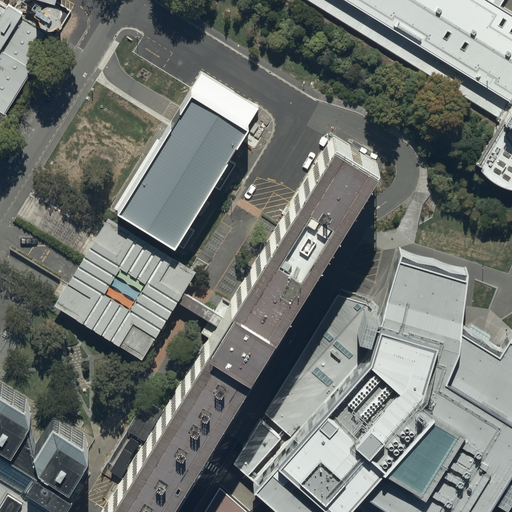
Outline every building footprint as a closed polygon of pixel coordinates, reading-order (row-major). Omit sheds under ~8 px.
[(511,184),(511,12),(505,8),(509,0),(306,0),(430,75),(458,93),(501,119),(501,120),(486,142),(474,162),(479,165),(478,167),(481,171),(484,174),(488,177),(492,180),(496,182),(501,184),(505,186),(510,187),(511,185),(511,184)] [(0,121),(53,36),(0,3),(0,121)] [(247,123),(194,91),(178,116),(122,208),(175,240),(178,236),(189,243),(197,229),(187,223),(211,184),(221,191),(239,162),(228,155),(231,149),(247,123)] [(269,339),(377,165),(328,135),(272,227),(263,240),(229,296),(222,307),(218,313),(213,323),(207,332),(203,338),(184,369),(142,437),(95,511),(161,511),(205,442),(256,360),(269,339)] [(164,251),(109,216),(55,304),(143,357),(176,300),(182,291),(186,284),(195,269),(164,251)] [(511,298),(506,307),(511,311),(511,232),(506,228),(496,242),(502,246),(504,243),(511,248),(508,253),(503,250),(501,253),(506,256),(502,262),(511,268),(511,294),(510,297),(511,297),(511,298)] [(376,303),(337,291),(233,459),(248,471),(287,504),(297,511),(323,511),(358,474),(365,478),(370,482),(383,491),(397,500),(389,511),(474,511),(499,473),(501,474),(495,485),(505,491),(511,478),(511,473),(509,472),(502,468),(505,464),(511,452),(511,318),(508,316),(496,336),(479,326),(459,314),(466,267),(399,247),(383,306),(376,303)] [(54,511),(58,506),(51,502),(55,496),(68,504),(73,507),(81,494),(76,492),(67,486),(62,483),(66,477),(70,479),(75,482),(78,484),(90,465),(94,459),(93,452),(89,436),(77,428),(65,421),(59,417),(56,423),(48,436),(41,447),(36,425),(34,416),(31,400),(18,392),(6,385),(0,380),(0,511),(54,511)] [(247,511),(220,487),(204,511),(247,511)]
